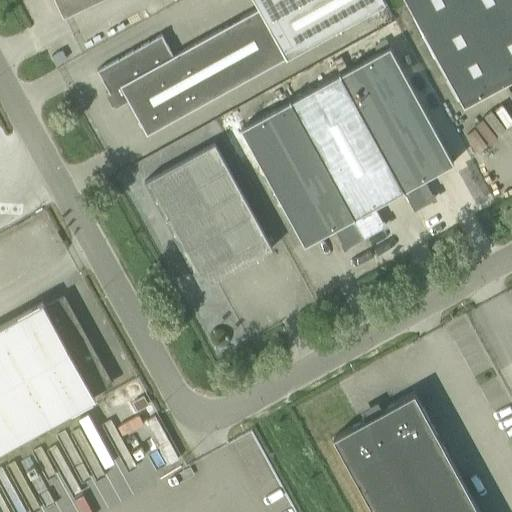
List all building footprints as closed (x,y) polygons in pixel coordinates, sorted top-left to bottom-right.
[(56,0),(64,15),(95,0),(56,0)] [(147,133),(385,3),(383,0),(255,0),(259,8),(173,55),(162,34),(97,69),(115,102),(127,96),(147,133)] [(511,0),(407,0),(464,102),(511,75),(511,0)] [(339,73),(403,190),(414,210),(432,200),(431,197),(432,193),(424,178),(453,162),(390,46),(339,73)] [(375,206),(403,190),(339,73),(290,100),(365,237),(383,227),(381,224),(382,220),(375,206)] [(348,246),(365,237),(290,100),(241,128),(305,244),(334,228),(342,242),(347,243),(348,246)] [(214,142),(144,180),(202,286),(272,247),(214,142)] [(511,218),(511,207),(502,213),(506,222),(511,218)] [(45,306),(43,302),(0,325),(0,448),(95,397),(92,392),(111,382),(63,296),(45,306)] [(480,511),(414,392),(333,436),(374,511),(480,511)]
